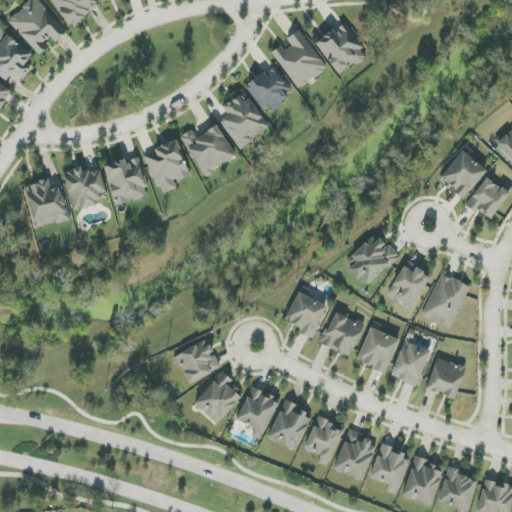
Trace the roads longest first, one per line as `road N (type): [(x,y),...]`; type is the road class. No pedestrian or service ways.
road 1 (secondary): [(312,511),(137,448),(0,413)]
road 2 (residential): [(22,137),(97,132),(161,109),(212,72),(264,0)]
road 3 (residential): [(264,0),(153,19),(117,36),(64,76),(22,137)]
road 4 (residential): [(511,452),(377,409),(249,346)]
road 5 (residential): [(511,227),(486,301),(489,382),(477,445)]
road 6 (secondary): [(0,459),(186,511)]
